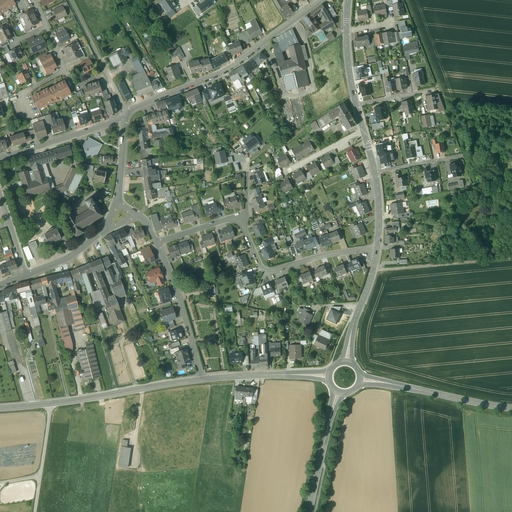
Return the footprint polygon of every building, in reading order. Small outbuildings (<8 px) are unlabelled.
[(0,0),(0,12),(0,14),(15,5),(11,0),(0,0)] [(163,9),(172,2),(170,0),(163,0),(159,4),(163,9)] [(197,6),(202,13),(212,5),(208,0),(203,0),(202,0),(200,0),(199,1),(200,3),(196,5),(197,6)] [(284,0),(272,0),(273,0),(279,11),(283,8),(282,6),(287,3),(284,0)] [(172,2),(163,9),(166,14),(172,9),(176,7),(172,2)] [(393,5),(393,7),(395,17),(404,15),(402,4),(398,4),(393,5)] [(288,5),(285,7),(283,8),(279,11),(285,19),(294,13),(288,5)] [(326,11),(322,5),(320,7),(320,6),(323,11),(321,12),(327,22),(328,23),(332,21),(331,20),(326,11)] [(384,5),(374,7),(376,17),(386,15),(385,8),(384,5)] [(197,6),(192,10),(197,16),(202,13),(197,6)] [(320,6),(310,14),(313,18),(321,12),(323,11),(320,6)] [(62,7),(53,11),(57,20),(66,15),(62,7)] [(326,11),(331,20),(331,19),(337,16),(332,7),(326,11)] [(367,10),(357,12),(359,22),(369,20),(368,15),(367,10)] [(23,15),(17,18),(21,24),(35,17),(32,11),(23,15)] [(310,14),(303,19),(306,22),(305,23),(307,25),(308,25),(314,21),(315,20),(313,18),(310,14)] [(35,17),(21,24),(24,30),(30,27),(38,23),(35,17)] [(327,22),(320,26),(323,31),(324,31),(327,29),(328,30),(331,28),(330,27),(334,25),(331,19),(331,20),(332,21),(328,23),(327,22)] [(255,20),(250,22),(253,28),(248,31),(250,35),(249,35),(251,39),(252,39),(262,34),(255,20)] [(314,21),(308,25),(309,27),(313,32),(319,27),(314,21)] [(6,26),(0,28),(0,36),(9,32),(6,26)] [(313,32),(309,27),(305,30),(307,38),(314,33),(313,32)] [(407,27),(401,28),(402,38),(412,36),(411,32),(408,32),(407,27)] [(293,30),(271,41),(272,42),(271,42),(274,51),(274,52),(278,64),(284,62),(281,53),(289,49),(289,47),(299,44),(293,30)] [(65,31),(56,35),(60,44),(69,39),(65,31)] [(9,32),(0,36),(0,39),(2,43),(7,41),(12,38),(9,32)] [(246,44),(249,43),(245,32),(238,35),(241,43),(244,42),(246,44)] [(332,33),(326,36),(330,42),(335,38),(332,33)] [(390,33),(382,34),(384,44),(393,43),(392,34),(390,33)] [(382,34),(375,36),(376,45),(384,44),(382,34)] [(368,36),(362,37),(363,46),(370,45),(369,39),(368,36)] [(362,37),(355,38),(356,41),(357,47),(363,46),(362,37)] [(34,41),(29,43),(32,50),(35,49),(36,52),(41,50),(40,49),(45,46),(43,42),(41,42),(39,38),(34,41)] [(72,45),(63,50),(67,56),(81,49),(78,42),(72,45)] [(417,42),(409,43),(409,45),(404,46),(404,49),(408,49),(409,54),(419,52),(417,42)] [(239,43),(229,46),(231,52),(232,55),(242,51),(239,43)] [(299,44),(289,47),(289,49),(292,63),(294,63),(295,72),(305,70),(303,62),(300,47),(299,44)] [(6,46),(1,48),(3,54),(9,51),(6,46)] [(229,46),(222,50),(224,54),(225,55),(231,52),(229,46)] [(126,47),(121,50),(121,52),(123,51),(123,52),(124,51),(127,56),(130,54),(126,47)] [(17,48),(8,53),(13,62),(22,58),(20,54),(21,54),(20,51),(19,51),(17,48)] [(185,58),(179,48),(174,50),(177,56),(180,61),(185,58)] [(81,49),(67,56),(70,62),(78,58),(84,55),(81,49)] [(121,50),(111,55),(116,66),(120,64),(120,65),(121,65),(123,64),(123,63),(123,62),(126,61),(125,57),(127,56),(124,51),(123,52),(123,51),(121,52),(121,50)] [(261,53),(252,59),(258,66),(266,60),(262,54),(261,53)] [(216,58),(211,61),(210,58),(211,58),(210,54),(207,55),(210,65),(212,69),(228,62),(226,59),(227,59),(225,55),(224,54),(215,58),(216,58)] [(46,56),(40,60),(43,66),(53,61),(50,55),(46,56)] [(177,56),(171,59),(174,65),(180,62),(180,61),(177,56)] [(198,60),(188,64),(191,74),(202,71),(203,72),(212,70),(210,65),(208,59),(198,62),(198,60)] [(258,66),(252,59),(248,62),(254,69),(256,67),(258,66)] [(89,60),(80,64),(84,73),(94,68),(89,60)] [(53,61),(43,66),(46,72),(53,69),(56,67),(53,61)] [(139,62),(133,65),(139,74),(144,72),(139,62)] [(248,62),(243,66),(247,74),(250,72),(254,69),(248,62)] [(285,65),(279,67),(282,76),(283,76),(295,72),(294,63),(292,63),(285,65)] [(176,65),(170,68),(166,69),(168,75),(167,75),(169,81),(180,77),(178,72),(176,65)] [(243,66),(236,70),(240,77),(244,75),(246,74),(247,77),(248,76),(247,74),(243,66)] [(364,69),(358,70),(356,70),(358,79),(368,77),(366,68),(364,69)] [(236,70),(229,74),(233,82),(236,80),(236,79),(238,78),(240,77),(236,70)] [(305,70),(295,72),(283,76),(287,91),(309,86),(305,70)] [(26,71),(17,76),(16,78),(17,79),(18,79),(21,84),(30,79),(26,71)] [(144,72),(130,78),(137,97),(153,91),(150,83),(149,82),(148,79),(145,74),(144,72)] [(417,73),(413,74),(413,79),(414,83),(416,83),(417,87),(425,85),(423,76),(422,77),(421,73),(417,73)] [(395,82),(390,83),(389,78),(385,79),(386,84),(388,83),(389,92),(397,90),(395,82)] [(405,78),(395,80),(395,82),(397,90),(407,89),(405,78)] [(122,80),(116,83),(123,98),(129,94),(122,80)] [(153,82),(150,83),(153,91),(155,90),(158,89),(155,80),(153,81),(153,82)] [(41,92),(39,91),(38,93),(39,94),(33,97),(38,109),(54,101),(54,102),(70,94),(64,83),(63,82),(57,85),(55,84),(54,86),(54,87),(48,90),(48,89),(42,92),(41,92)] [(98,82),(91,84),(88,85),(89,85),(82,87),(86,98),(101,93),(101,92),(99,86),(98,82)] [(369,87),(364,88),(363,83),(358,84),(359,89),(361,89),(362,97),(370,95),(369,87)] [(224,95),(219,85),(208,90),(212,98),(213,100),(224,95)] [(197,89),(184,94),(186,99),(187,98),(189,101),(190,100),(191,104),(196,102),(197,104),(202,102),(200,96),(197,89)] [(212,98),(208,90),(202,92),(203,95),(205,101),(212,98)] [(239,93),(230,97),(232,102),(241,98),(239,93)] [(436,96),(426,98),(427,103),(429,111),(438,109),(436,96)] [(175,112),(178,111),(182,109),(182,108),(179,100),(178,97),(168,100),(170,104),(171,109),(170,109),(172,113),(175,112)] [(183,99),(179,100),(182,108),(188,106),(183,99)] [(225,99),(224,100),(229,112),(236,109),(233,102),(227,105),(225,99)] [(105,102),(104,103),(108,115),(115,113),(115,114),(117,113),(116,110),(116,111),(113,100),(111,101),(105,102)] [(411,101),(401,103),(402,107),(403,113),(405,113),(405,116),(414,114),(411,101)] [(348,113),(343,104),(328,114),(332,120),(339,116),(347,131),(356,126),(353,120),(354,120),(352,118),(349,113),(348,113)] [(384,106),(375,108),(375,112),(376,118),(378,118),(379,120),(386,119),(384,106)] [(99,111),(91,113),(93,121),(102,118),(101,117),(99,110),(99,111)] [(158,113),(150,115),(153,124),(168,120),(168,118),(166,113),(165,111),(158,113)] [(328,114),(315,122),(319,129),(332,120),(328,114)] [(85,115),(81,116),(77,117),(79,122),(80,126),(87,123),(86,121),(85,115)] [(150,115),(142,118),(145,128),(147,132),(147,136),(151,136),(151,138),(154,138),(154,133),(151,134),(150,125),(153,124),(150,115)] [(429,116),(421,117),(423,128),(431,127),(429,116)] [(41,117),(37,119),(38,123),(32,125),(34,131),(36,138),(36,139),(47,136),(43,124),(41,117)] [(59,120),(54,121),(55,122),(50,124),(53,134),(65,130),(62,120),(60,121),(59,119),(59,120)] [(315,122),(307,127),(310,134),(319,129),(315,122)] [(145,128),(138,129),(139,138),(144,137),(147,136),(147,132),(145,128)] [(165,131),(154,133),(154,138),(164,138),(174,137),(171,128),(165,129),(165,131)] [(23,133),(10,137),(13,147),(31,141),(31,140),(30,137),(25,138),(23,133)] [(244,150),(246,149),(248,152),(260,144),(253,134),(243,141),(245,144),(241,147),(244,150)] [(144,137),(139,138),(141,149),(138,149),(139,154),(146,154),(147,154),(146,150),(144,137)] [(102,145),(89,138),(85,145),(83,146),(86,157),(91,155),(94,156),(97,155),(102,145)] [(164,138),(154,138),(155,148),(155,149),(160,149),(164,148),(164,138)] [(443,144),(438,144),(437,140),(433,141),(434,145),(434,150),(436,150),(437,153),(444,152),(443,144)] [(309,141),(301,146),(306,155),(314,150),(312,146),(310,141),(309,141)] [(260,144),(248,152),(252,156),(259,151),(257,148),(261,146),(260,144)] [(415,149),(410,150),(409,145),(405,146),(406,151),(405,151),(406,156),(408,155),(409,159),(416,157),(415,149)] [(45,178),(41,165),(46,164),(72,155),(69,146),(27,159),(30,168),(32,168),(36,181),(45,178)] [(301,146),(292,151),(295,156),(297,160),(306,155),(301,146)] [(348,153),(347,154),(352,163),(361,158),(356,149),(354,150),(348,153)] [(224,152),(215,154),(217,165),(227,162),(227,161),(226,158),(224,152)] [(393,153),(379,156),(380,164),(394,161),(393,153)] [(286,155),(277,159),(282,168),(291,163),(288,159),(286,154),(286,155)] [(329,155),(321,160),(326,169),(334,164),(332,160),(329,155)] [(316,163),(307,168),(309,172),(312,176),(320,172),(316,163)] [(50,176),(46,164),(41,165),(45,178),(46,178),(50,176)] [(454,164),(450,165),(451,174),(453,174),(453,177),(461,176),(460,167),(455,168),(454,164)] [(356,168),(351,170),(351,171),(352,170),(355,180),(365,176),(361,167),(361,166),(356,168)] [(54,188),(52,190),(55,196),(68,191),(68,190),(77,171),(71,167),(62,185),(54,188)] [(147,167),(142,168),(144,177),(155,176),(154,172),(154,171),(150,171),(150,170),(148,170),(147,167)] [(103,170),(100,170),(100,169),(100,170),(99,171),(97,171),(96,170),(96,171),(96,172),(94,172),(93,178),(93,179),(94,179),(94,180),(94,181),(95,181),(103,183),(104,183),(104,182),(106,173),(106,172),(105,173),(102,172),(103,171),(103,170)] [(428,169),(424,169),(425,174),(426,179),(427,179),(428,182),(436,181),(434,172),(429,173),(428,169)] [(302,170),(293,175),(298,184),(307,179),(304,175),(302,170)] [(36,181),(31,182),(27,171),(18,173),(21,182),(26,197),(50,190),(46,178),(45,178),(36,181)] [(77,171),(68,190),(74,193),(83,173),(80,172),(77,171)] [(257,174),(252,175),(252,176),(253,176),(256,185),(266,182),(264,178),(263,178),(261,172),(263,172),(263,171),(257,174)] [(405,178),(400,179),(399,174),(395,175),(396,180),(397,185),(398,185),(399,187),(407,186),(405,178)] [(50,176),(46,178),(50,190),(54,188),(51,176),(50,176)] [(151,180),(144,182),(144,184),(145,191),(152,190),(152,186),(151,181),(151,180)] [(288,180),(279,185),(284,194),(293,189),(288,180)] [(359,186),(353,188),(354,188),(355,188),(357,193),(356,194),(358,198),(367,194),(363,184),(364,184),(359,186)] [(152,190),(145,191),(146,200),(155,199),(154,189),(152,190)] [(235,197),(225,200),(228,209),(229,209),(228,209),(234,207),(238,206),(237,201),(235,197)] [(256,199),(251,201),(252,201),(255,210),(255,211),(265,207),(263,203),(262,203),(260,198),(262,197),(261,197),(256,199)] [(87,206),(71,215),(70,214),(69,214),(69,213),(69,214),(66,216),(66,215),(65,216),(66,217),(66,219),(65,219),(65,220),(66,220),(68,222),(67,223),(68,223),(69,226),(69,227),(70,226),(71,229),(71,230),(72,230),(73,233),(73,234),(73,233),(76,237),(83,233),(81,229),(102,217),(95,203),(93,204),(90,199),(85,202),(87,206)] [(361,204),(356,206),(360,216),(370,212),(369,212),(366,202),(361,204)] [(215,203),(204,207),(207,216),(208,216),(208,215),(214,214),(218,213),(216,207),(215,203)] [(402,203),(390,204),(392,215),(395,215),(398,215),(403,214),(402,203)] [(191,211),(181,214),(184,224),(184,223),(190,221),(190,222),(195,221),(193,215),(191,211)] [(159,224),(156,215),(150,216),(155,232),(163,229),(161,223),(159,224)] [(171,218),(160,221),(161,223),(163,229),(163,230),(164,230),(170,228),(170,229),(174,227),(172,222),(171,218)] [(257,226),(252,228),(253,228),(256,237),(256,238),(266,234),(264,230),(263,230),(261,225),(263,224),(262,224),(257,226)] [(357,226),(352,228),(353,228),(355,233),(356,237),(366,234),(366,233),(366,234),(362,224),(357,226)] [(231,228),(221,231),(223,235),(225,241),(225,239),(230,238),(230,239),(235,237),(231,227),(231,228)] [(49,232),(44,235),(48,244),(61,239),(60,237),(57,231),(56,229),(54,230),(53,228),(48,230),(49,232)] [(141,228),(133,232),(134,234),(137,240),(141,238),(140,237),(144,235),(141,228)] [(392,228),(385,229),(385,236),(389,236),(389,235),(395,234),(395,232),(397,232),(396,228),(392,228)] [(126,234),(124,229),(117,232),(120,238),(120,239),(122,238),(127,236),(126,234)] [(337,232),(329,235),(328,235),(332,244),(332,243),(340,240),(341,240),(337,231),(337,232)] [(120,238),(117,232),(111,235),(114,241),(117,239),(120,238)] [(110,234),(103,239),(108,245),(109,248),(112,246),(116,244),(114,241),(111,235),(110,234)] [(211,234),(201,237),(203,242),(204,248),(205,247),(204,246),(210,244),(210,245),(215,244),(211,234)] [(328,235),(320,239),(320,238),(319,238),(323,247),(331,244),(332,244),(328,235)] [(131,236),(127,237),(130,243),(127,244),(124,245),(126,249),(126,251),(130,249),(135,247),(132,240),(131,236)] [(389,236),(385,236),(386,244),(394,244),(394,238),(391,238),(390,236),(389,236)] [(312,238),(304,242),(303,242),(307,250),(316,247),(312,238)] [(29,246),(28,247),(32,258),(33,257),(35,262),(42,259),(35,241),(28,244),(29,246)] [(187,242),(177,245),(179,254),(180,255),(190,252),(188,246),(187,242)] [(303,242),(295,245),(294,245),(298,254),(307,250),(303,242)] [(172,247),(168,249),(170,255),(171,258),(174,257),(176,257),(178,254),(179,254),(177,245),(172,247)] [(28,246),(23,248),(28,261),(33,259),(32,258),(28,247),(28,246)] [(273,253),(270,247),(272,246),(266,248),(261,250),(261,251),(262,250),(265,260),(275,256),(273,252),(273,253)] [(399,249),(390,250),(391,258),(399,258),(399,249)] [(116,253),(113,254),(120,266),(125,263),(121,256),(119,251),(116,253)] [(144,254),(142,255),(145,260),(144,261),(145,263),(146,264),(147,264),(155,261),(151,251),(150,251),(144,254)] [(244,255),(240,257),(234,259),(234,260),(236,259),(238,265),(237,265),(239,269),(249,265),(248,265),(244,256),(244,255)] [(107,257),(100,260),(103,268),(111,265),(107,257)] [(358,259),(349,263),(349,262),(349,264),(352,270),(352,271),(353,271),(352,271),(361,267),(358,259)] [(100,260),(89,264),(92,271),(93,273),(96,272),(104,269),(103,268),(100,260)] [(9,263),(6,264),(9,272),(17,269),(14,261),(9,263)] [(0,265),(0,269),(2,274),(9,272),(6,264),(0,265)] [(89,264),(77,269),(81,277),(82,276),(87,274),(88,273),(88,272),(92,271),(89,264)] [(343,265),(334,269),(334,268),(338,277),(346,273),(347,273),(346,272),(344,267),(343,265)] [(324,266),(315,270),(315,269),(315,270),(316,272),(318,277),(319,278),(327,275),(328,275),(324,266)] [(77,269),(70,272),(73,280),(75,279),(79,278),(81,277),(77,269)] [(110,269),(105,271),(111,287),(113,292),(117,290),(114,283),(112,277),(113,277),(110,269)] [(159,269),(148,274),(147,275),(148,277),(150,278),(151,282),(155,280),(155,281),(156,280),(162,278),(162,277),(159,269)] [(106,294),(98,274),(96,273),(96,272),(93,273),(99,290),(102,297),(105,303),(108,301),(106,294)] [(247,274),(241,277),(243,276),(245,282),(244,282),(246,286),(256,282),(255,282),(251,273),(252,273),(252,272),(247,274)] [(309,272),(301,276),(301,275),(300,276),(304,284),(313,281),(312,279),(310,274),(309,272)] [(64,273),(53,276),(56,284),(57,286),(60,285),(59,283),(67,281),(65,276),(64,273)] [(93,292),(87,274),(82,276),(84,280),(88,294),(93,292)] [(241,277),(237,278),(241,288),(246,286),(244,282),(245,282),(243,276),(241,277)] [(51,277),(46,278),(48,287),(53,302),(54,308),(55,311),(55,314),(56,318),(69,314),(68,310),(66,303),(60,304),(55,287),(54,288),(51,277)] [(285,278),(276,281),(276,283),(278,288),(279,290),(288,286),(285,277),(284,278),(285,278)] [(48,287),(46,278),(40,280),(41,287),(42,291),(44,297),(47,296),(45,288),(48,287)] [(162,278),(156,280),(158,286),(164,283),(162,278)] [(40,279),(28,283),(30,289),(30,290),(34,289),(38,288),(41,287),(40,280),(40,279)] [(120,280),(114,283),(117,290),(123,288),(120,280)] [(30,289),(28,283),(14,287),(16,293),(19,292),(20,293),(25,292),(25,291),(27,290),(30,289)] [(270,284),(262,287),(261,287),(265,296),(274,292),(273,290),(271,285),(270,283),(270,284)] [(16,293),(14,287),(1,291),(2,293),(4,299),(9,297),(10,301),(16,299),(15,295),(17,295),(16,293)] [(265,296),(261,287),(256,289),(253,295),(257,296),(261,295),(261,297),(265,296)] [(117,290),(113,292),(116,299),(126,295),(123,288),(117,290)] [(167,289),(163,290),(163,291),(158,292),(158,293),(159,296),(160,297),(162,301),(170,298),(171,298),(170,295),(169,295),(167,289)] [(102,297),(99,290),(93,292),(88,294),(91,301),(102,297)] [(346,291),(344,292),(346,297),(347,297),(348,300),(349,300),(355,299),(354,297),(349,298),(346,291)] [(116,299),(113,292),(110,293),(106,294),(108,301),(116,299)] [(41,298),(33,300),(35,306),(46,304),(44,299),(44,297),(41,298)] [(75,308),(71,297),(65,298),(66,303),(68,310),(75,308)] [(105,303),(102,297),(91,301),(93,308),(105,303)] [(108,301),(105,303),(109,315),(120,310),(116,299),(108,301)] [(75,308),(68,310),(69,314),(71,314),(74,324),(75,330),(84,327),(83,321),(79,307),(78,307),(75,308)] [(172,308),(161,311),(163,318),(165,317),(167,322),(176,319),(172,308)] [(236,326),(243,325),(242,320),(240,320),(239,313),(238,313),(237,309),(234,309),(234,314),(236,326)] [(336,312),(331,309),(331,310),(332,310),(330,316),(329,315),(327,319),(336,324),(337,324),(336,323),(341,314),(336,312)] [(120,310),(109,315),(113,326),(124,321),(123,318),(120,310)] [(308,313),(303,311),(302,311),(304,312),(301,317),(300,317),(299,321),(308,326),(308,325),(312,316),(313,316),(308,313)] [(7,312),(0,313),(0,332),(11,329),(9,319),(8,319),(8,318),(7,313),(7,312)] [(69,314),(56,318),(59,328),(65,327),(74,324),(71,314),(69,314)] [(97,316),(102,330),(108,327),(102,314),(97,316)] [(71,351),(65,327),(59,328),(62,337),(63,342),(66,353),(71,351)] [(181,329),(171,332),(172,336),(173,335),(174,340),(183,337),(181,329)] [(331,334),(322,330),(318,338),(327,342),(331,334)] [(259,339),(259,345),(263,345),(267,344),(266,336),(259,337),(259,339)] [(327,342),(318,338),(315,345),(325,349),(326,347),(325,347),(327,342)] [(300,345),(290,346),(290,359),(300,358),(300,353),(301,352),(300,345)] [(93,348),(77,352),(84,376),(81,376),(82,381),(100,377),(93,348)] [(271,348),(270,348),(270,349),(271,356),(271,357),(281,356),(281,352),(282,352),(282,350),(281,350),(280,348),(271,348)] [(180,352),(175,353),(175,354),(177,359),(188,356),(187,350),(180,352)] [(242,353),(230,354),(231,363),(242,362),(243,362),(242,356),(242,353)] [(264,357),(260,357),(260,360),(260,368),(268,367),(267,356),(267,354),(264,354),(264,357)] [(188,356),(177,359),(178,365),(177,365),(178,370),(185,367),(184,364),(190,362),(188,356)] [(255,360),(252,360),(252,368),(260,368),(260,360),(255,360)] [(246,388),(237,387),(237,388),(236,395),(242,396),(244,396),(246,388)] [(254,389),(246,388),(244,396),(252,397),(253,397),(254,397),(254,395),(254,393),(253,393),(254,389)] [(130,448),(121,447),(118,467),(123,468),(127,469),(130,448)]
